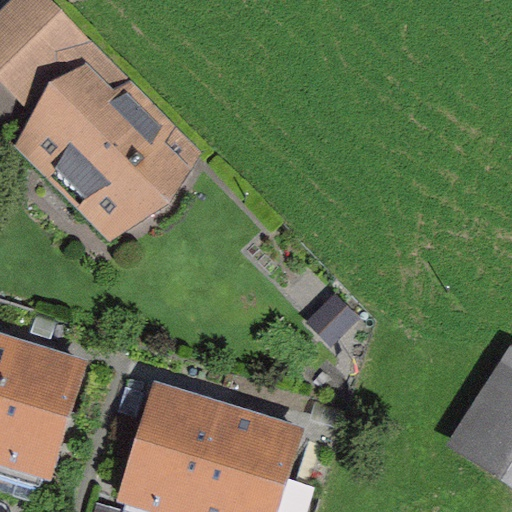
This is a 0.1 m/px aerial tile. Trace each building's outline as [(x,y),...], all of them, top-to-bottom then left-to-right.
[(33,1),(0,33),(0,69),(22,91),(73,40),(33,1)] [(127,96),(110,105),(83,79),(57,94),(41,122),(66,149),(53,170),(85,203),(108,191),(136,218),(161,202),(177,174),(151,148),(162,130),(127,96)] [(331,302),(311,322),(329,340),(349,321),(331,302)] [(0,410),(19,350),(0,343),(0,410)] [(80,368),(19,350),(0,410),(0,461),(47,476),(80,368)] [(511,358),(456,446),(511,481),(511,358)] [(161,511),(193,511),(224,413),(157,392),(123,500),(161,511)] [(273,511),(297,436),(224,413),(193,511),(273,511)]
